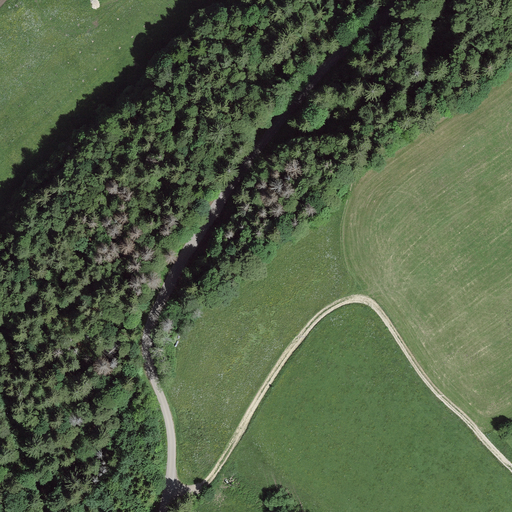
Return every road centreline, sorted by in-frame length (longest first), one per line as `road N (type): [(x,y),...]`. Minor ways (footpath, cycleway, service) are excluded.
road 1 (unclassified): [(404,0),(318,77),(272,132),(166,294),(148,344),(171,429),(163,511)]
road 2 (track): [(169,489),(205,486),(314,322),(357,300),(373,305),(439,395),(511,469)]
